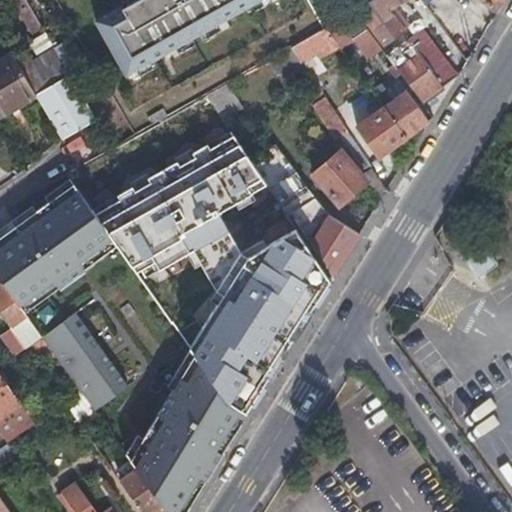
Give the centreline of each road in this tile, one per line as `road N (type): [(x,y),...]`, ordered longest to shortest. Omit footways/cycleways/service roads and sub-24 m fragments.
road 1 (tertiary): [(350,321),(511,63)]
road 2 (unclassified): [(350,321),(486,511)]
road 3 (tertiary): [(229,511),(350,321)]
